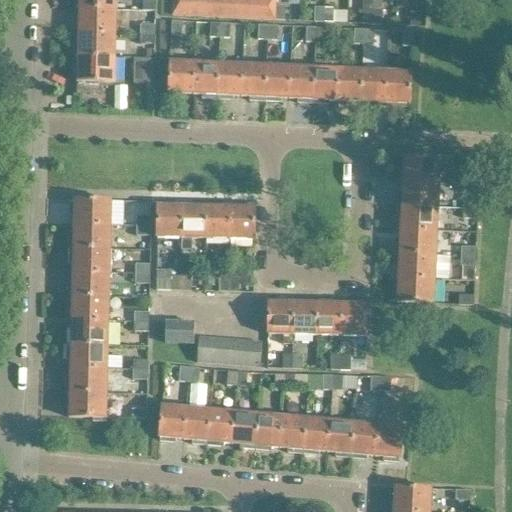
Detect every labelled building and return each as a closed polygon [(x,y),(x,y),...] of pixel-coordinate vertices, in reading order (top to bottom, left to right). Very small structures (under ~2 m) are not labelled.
[(118,11),(117,0),(75,0),(76,10),(118,11)] [(187,17),(187,0),(175,0),(174,17),(187,17)] [(200,18),(200,0),(187,0),(187,17),(200,18)] [(212,18),(212,0),(200,0),(200,18),(212,18)] [(225,19),(225,0),(212,0),(212,18),(225,19)] [(237,19),(237,0),(225,0),(225,19),(237,19)] [(250,20),(250,0),(237,0),(237,19),(250,20)] [(262,20),(263,0),(250,0),(250,20),(262,20)] [(275,6),(275,0),(263,0),(262,20),(275,21),(275,6)] [(144,24),(157,25),(159,7),(146,6),(144,24)] [(286,7),(275,6),(275,21),(285,21),(286,7)] [(324,24),(325,9),(315,9),(314,23),(324,24)] [(335,9),(325,9),(324,24),(334,24),(335,9)] [(117,35),(118,11),(76,10),(75,26),(79,26),(79,34),(117,35)] [(373,25),(373,11),(363,11),(362,25),(373,25)] [(383,11),(373,11),(373,25),(382,26),(383,11)] [(411,13),(410,28),(424,28),(424,14),(411,13)] [(182,37),(182,23),(172,22),(172,37),(182,37)] [(221,39),(221,24),(211,24),(210,38),(221,39)] [(230,39),(231,25),(221,24),(221,39),(230,39)] [(141,26),(141,35),(154,35),(155,26),(141,26)] [(269,41),(269,27),(259,26),(258,41),(269,41)] [(278,27),(269,27),(269,41),(278,42),(278,27)] [(317,44),(317,29),(306,29),(306,43),(317,44)] [(326,30),(317,29),(317,44),(326,44),(326,30)] [(365,46),(366,31),(355,31),(354,45),(365,46)] [(374,32),(366,31),(365,46),(374,46),(374,32)] [(117,59),(117,35),(79,34),(78,42),(75,42),(75,58),(117,59)] [(403,47),(413,48),(413,34),(404,34),(403,47)] [(154,46),(154,35),(141,35),(141,45),(154,46)] [(116,85),(117,59),(75,58),(74,74),(78,74),(77,84),(102,84),(102,87),(115,88),(115,85),(116,85)] [(154,85),(154,61),(134,60),(133,84),(154,85)] [(194,97),(196,64),(191,64),(171,63),(170,96),(171,96),(171,99),(186,100),(186,96),(194,97)] [(218,101),(220,64),(215,64),(196,64),(194,97),(202,97),(202,100),(218,101)] [(242,97),(244,65),(220,64),(218,101),(234,101),(234,97),(242,97)] [(266,102),(268,66),(244,65),(242,97),(251,98),(251,102),(266,102)] [(290,99),(292,67),(268,66),(266,102),(282,103),(282,99),(290,99)] [(314,105),(316,68),(292,67),(290,99),(299,100),(299,104),(314,105)] [(339,102),(340,69),(316,68),(314,105),(330,105),(330,101),(339,102)] [(362,107),(364,71),(340,69),(339,102),(347,102),(347,106),(362,107)] [(387,104),(388,72),(364,71),(362,107),(378,108),(378,104),(387,104)] [(411,105),(412,73),(388,72),(387,104),(395,105),(395,108),(409,109),(409,105),(411,105)] [(440,185),(441,160),(403,158),(403,159),(399,159),(398,175),(402,175),(401,183),(440,185)] [(480,172),(480,162),(471,161),(471,171),(480,172)] [(439,209),(440,185),(401,183),(401,191),(397,190),(396,207),(439,209)] [(478,201),(464,200),(464,210),(478,211),(478,201)] [(112,227),(113,203),(75,202),(75,203),(71,203),(71,219),(74,219),(74,226),(112,227)] [(183,240),(183,208),(177,208),(177,204),(160,204),(159,239),(182,240),(183,240)] [(206,240),(207,205),(193,205),(193,208),(183,208),(183,240),(182,240),(182,252),(192,252),(192,240),(206,240)] [(230,241),(231,209),(224,209),(225,206),(207,205),(206,240),(230,241)] [(253,210),(254,206),(239,206),(239,209),(231,209),(230,241),(254,242),(255,210),(253,210)] [(438,233),(439,209),(396,207),(396,223),(399,223),(399,231),(438,233)] [(477,220),(478,211),(464,210),(463,220),(477,220)] [(152,228),(152,218),(136,218),(136,228),(152,228)] [(112,251),(112,227),(74,226),(74,235),(71,235),(70,250),(112,251)] [(151,238),(152,228),(136,228),(136,237),(151,238)] [(437,257),(438,233),(399,231),(399,239),(395,239),(394,255),(437,257)] [(461,258),(462,258),(476,259),(476,249),(461,248),(461,258)] [(111,275),(112,251),(70,250),(70,266),(74,267),(73,274),(111,275)] [(435,281),(437,257),(394,255),(393,271),(397,271),(397,279),(435,281)] [(223,257),(223,272),(243,272),(243,258),(223,257)] [(475,268),(476,259),(462,258),(461,267),(475,268)] [(150,266),(136,265),(135,275),(150,276),(150,266)] [(181,293),(181,278),(171,278),(171,272),(157,271),(156,292),(181,293)] [(111,299),(111,275),(73,274),(73,283),(69,283),(69,298),(111,299)] [(150,285),(150,276),(135,275),(135,285),(150,285)] [(191,278),(181,278),(181,293),(191,293),(191,278)] [(229,294),(229,279),(220,278),(219,293),(229,294)] [(239,279),(229,279),(229,294),(239,294),(239,279)] [(434,305),(435,281),(397,279),(396,287),(393,287),(392,302),(396,302),(396,304),(434,305)] [(474,308),(475,297),(460,297),(459,307),(474,308)] [(110,324),(111,299),(69,298),(69,315),(72,315),(72,323),(110,324)] [(294,338),(294,306),(286,306),(286,302),(270,301),(269,337),(284,338),(283,346),(293,346),(294,338)] [(317,338),(318,303),(302,302),(302,306),(294,306),(294,338),(317,338)] [(341,338),(342,307),(334,307),(334,303),(318,303),(317,338),(341,338)] [(365,307),(365,303),(351,303),(351,307),(342,307),(341,338),(366,338),(367,307),(365,307)] [(134,314),(134,323),(149,324),(150,314),(134,314)] [(109,348),(110,324),(72,323),(72,332),(69,331),(68,347),(109,348)] [(149,333),(149,324),(134,323),(134,333),(149,333)] [(196,345),(197,325),(168,324),(167,344),(196,345)] [(212,365),(213,340),(201,339),(199,364),(212,365)] [(224,366),(226,341),(213,340),(212,365),(224,366)] [(236,367),(238,342),(226,341),(224,366),(236,367)] [(249,368),(250,343),(238,342),(236,367),(249,368)] [(261,369),(263,345),(250,343),(249,368),(261,369)] [(68,347),(68,363),(71,363),(71,371),(109,372),(109,369),(121,369),(121,359),(109,358),(109,348),(68,347)] [(293,370),(293,356),(283,356),(283,370),(293,370)] [(303,356),(293,356),(293,370),(302,371),(303,356)] [(340,372),(341,357),(331,357),(330,371),(340,372)] [(351,358),(341,357),(340,372),(350,372),(351,358)] [(148,362),(133,362),(133,372),(147,372),(148,362)] [(189,384),(190,369),(180,368),(179,383),(189,384)] [(200,370),(190,369),(189,384),(198,385),(200,370)] [(108,396),(109,372),(71,371),(71,379),(67,379),(67,395),(108,396)] [(147,381),(147,372),(133,372),(133,381),(147,381)] [(237,388),(238,374),(228,373),(226,387),(237,388)] [(248,373),(248,375),(238,374),(237,388),(246,389),(246,386),(261,386),(262,375),(248,373)] [(284,391),(285,376),(275,376),(275,391),(284,391)] [(309,377),(285,376),(284,391),(294,391),(295,388),(308,388),(309,377)] [(333,391),(334,377),(323,376),(322,391),(333,391)] [(334,377),(333,391),(343,391),(344,377),(334,377)] [(381,393),(382,379),(371,378),(371,393),(381,393)] [(391,393),(391,379),(382,379),(381,393),(391,393)] [(108,419),(108,396),(67,395),(66,411),(70,411),(70,419),(94,420),(94,424),(108,424),(108,419)] [(185,442),(188,408),(164,406),(161,439),(162,439),(162,442),(178,444),(178,441),(185,442)] [(209,447),(212,410),(188,408),(185,442),(194,443),(194,445),(209,447)] [(132,410),(132,420),(146,420),(147,410),(132,410)] [(233,445),(236,413),(212,410),(209,447),(224,448),(224,445),(233,445)] [(256,452),(260,415),(236,413),(233,445),(240,446),(239,450),(256,452)] [(280,450),(284,417),(260,415),(256,452),(271,453),(271,449),(280,450)] [(304,456),(307,419),(284,417),(280,450),(288,451),(288,455),(304,456)] [(328,454),(331,421),(307,419),(304,456),(319,458),(319,454),(328,454)] [(351,461),(355,423),(331,421),(328,454),(336,455),(335,459),(351,461)] [(375,459),(379,425),(355,423),(351,461),(367,463),(368,459),(375,459)] [(403,428),(379,425),(375,459),(383,460),(383,464),(398,466),(398,462),(400,463),(403,428)] [(396,505),(395,511),(431,511),(432,490),(395,490),(394,490),(393,505),(396,505)] [(470,503),(471,492),(456,491),(455,502),(470,503)]
